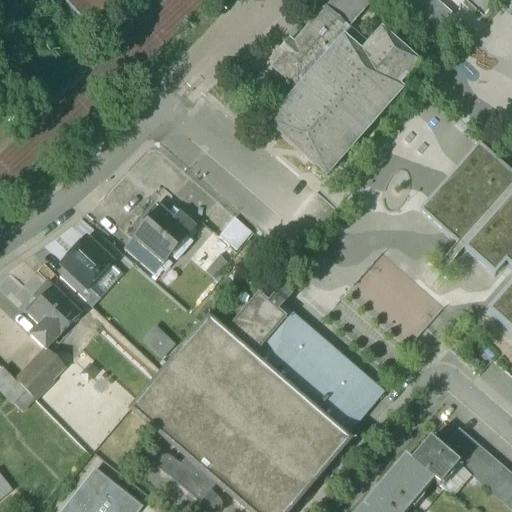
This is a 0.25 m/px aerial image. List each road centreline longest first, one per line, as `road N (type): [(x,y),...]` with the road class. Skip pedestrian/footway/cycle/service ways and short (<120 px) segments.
road 1 (residential): [(189,82),(74,193),(0,247)]
road 2 (residential): [(337,511),(450,377)]
